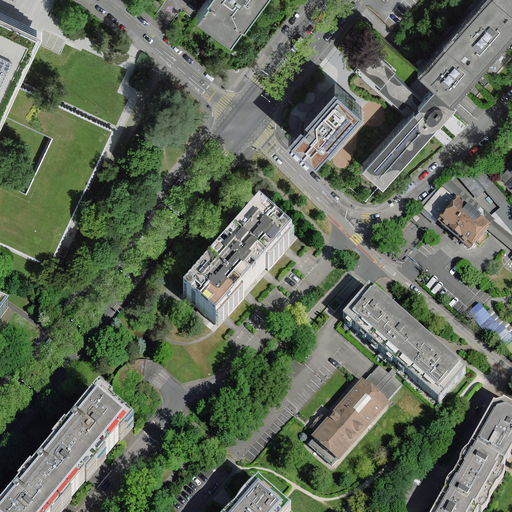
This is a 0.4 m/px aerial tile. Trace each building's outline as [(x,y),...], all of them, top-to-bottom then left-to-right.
[(261,0),(207,0),(198,13),(231,37),(243,21),(245,23),(261,0)] [(511,5),(506,0),(481,0),(446,39),(477,66),(511,27),(511,5)] [(0,111),(15,81),(37,31),(0,13),(0,111)] [(492,80),(511,58),(511,27),(477,66),(492,80)] [(437,83),(451,96),(455,91),(460,86),(477,66),(446,39),(424,65),(420,68),(437,83)] [(356,65),(409,113),(423,98),(394,73),(396,70),(371,48),(356,65)] [(475,99),(492,80),(477,66),(460,86),(475,99)] [(114,130),(15,81),(0,111),(53,136),(27,191),(0,178),(0,241),(39,260),(51,266),(114,130)] [(362,107),(334,82),(285,135),(313,161),(362,107)] [(451,96),(437,83),(423,98),(409,113),(363,165),(384,183),(420,143),(457,102),(451,96)] [(460,178),(475,166),(472,163),(458,176),(460,178)] [(491,184),(475,166),(460,178),(476,197),(491,184)] [(511,167),(511,166),(502,175),(511,184),(511,167)] [(457,200),(444,188),(424,210),(438,222),(457,200)] [(460,204),(489,229),(495,221),(467,197),(460,204)] [(460,204),(459,203),(441,224),(471,249),(477,243),(483,235),(489,229),(460,204)] [(261,212),(235,241),(268,269),(269,272),(295,243),(261,212)] [(487,238),(483,235),(477,243),(480,246),(487,238)] [(235,241),(209,269),(242,298),(268,269),(235,241)] [(209,269),(184,297),(217,327),(218,328),(244,300),(242,298),(209,269)] [(370,289),(343,319),(371,343),(397,313),(370,289)] [(0,304),(0,320),(9,308),(0,304)] [(424,337),(397,313),(371,343),(388,359),(385,363),(394,371),(424,337)] [(466,374),(424,337),(394,371),(397,374),(405,381),(409,377),(440,404),(466,374)] [(136,387),(144,381),(145,372),(146,361),(136,362),(125,367),(116,380),(136,387)] [(157,376),(163,368),(154,363),(146,361),(145,372),(144,381),(151,384),(157,376)] [(361,388),(384,409),(403,387),(393,379),(389,376),(379,366),(361,388)] [(384,409),(361,388),(330,422),(319,435),(316,437),(315,439),(339,461),(384,409)] [(96,400),(61,442),(96,471),(133,427),(98,398),(96,400)] [(511,453),(511,407),(504,404),(503,405),(496,407),(495,406),(472,446),(505,465),(511,453)] [(319,435),(330,422),(324,417),(313,429),(319,435)] [(454,456),(462,442),(455,438),(449,435),(441,449),(454,456)] [(61,442),(27,483),(61,511),(96,471),(61,442)] [(502,471),(505,465),(472,446),(457,473),(490,492),(502,471)] [(505,473),(502,471),(490,492),(478,511),(484,511),(487,509),(489,505),(491,499),(497,488),(501,484),(504,479),(505,473)] [(478,511),(490,492),(457,473),(442,499),(464,511),(478,511)] [(243,498),(235,509),(238,511),(284,511),(288,509),(264,488),(259,482),(252,489),(243,498)] [(61,511),(27,483),(1,511),(61,511)] [(464,511),(442,499),(434,511),(464,511)]
